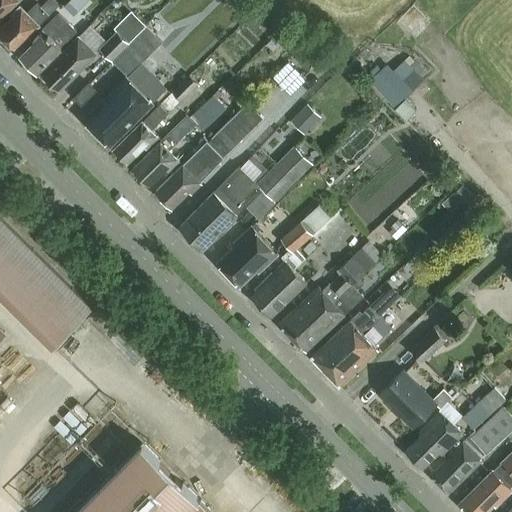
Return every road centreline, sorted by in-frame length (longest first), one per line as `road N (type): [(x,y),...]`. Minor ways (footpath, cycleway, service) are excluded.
road 1 (tertiary): [(314,430),(136,250)]
road 2 (residential): [(159,228),(337,406)]
road 3 (residential): [(511,239),(337,406)]
road 4 (residential): [(52,121),(159,228)]
road 5 (tertiary): [(136,250),(30,146)]
road 6 (residential): [(337,406),(442,511)]
